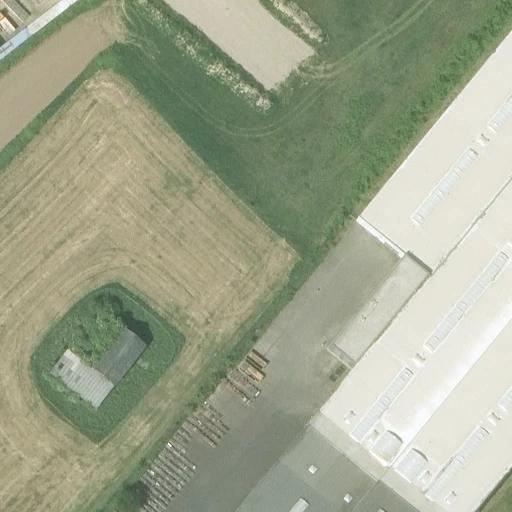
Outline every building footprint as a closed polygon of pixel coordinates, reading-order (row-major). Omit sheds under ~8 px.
[(65,0),(0,51),(0,63),(80,0),(65,0)] [(256,23),(241,4),(237,0),(207,0),(237,38),(256,23)] [(303,429),(305,430),(374,487),(405,511),(476,511),(511,468),(511,31),(355,222),(401,260),(426,280),(352,370),(303,429)] [(426,280),(401,260),(327,351),(352,370),(426,280)] [(100,312),(107,318),(110,313),(103,308),(100,312)] [(67,353),(113,389),(132,363),(144,347),(107,318),(100,312),(99,312),(67,353)] [(95,412),(113,389),(67,353),(49,376),(95,412)] [(405,511),(374,487),(305,430),(237,511),(405,511)]
